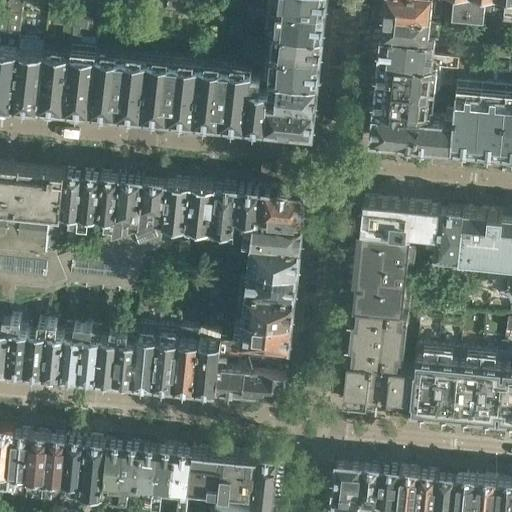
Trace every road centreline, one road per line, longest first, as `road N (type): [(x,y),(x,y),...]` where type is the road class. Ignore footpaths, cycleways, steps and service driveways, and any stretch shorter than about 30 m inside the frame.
road 1 (residential): [(0,126),(335,166)]
road 2 (residential): [(314,428),(0,387)]
road 3 (residential): [(335,166),(314,428)]
road 4 (residential): [(314,428),(511,450)]
road 5 (residential): [(511,183),(335,166)]
road 6 (residential): [(359,0),(335,166)]
